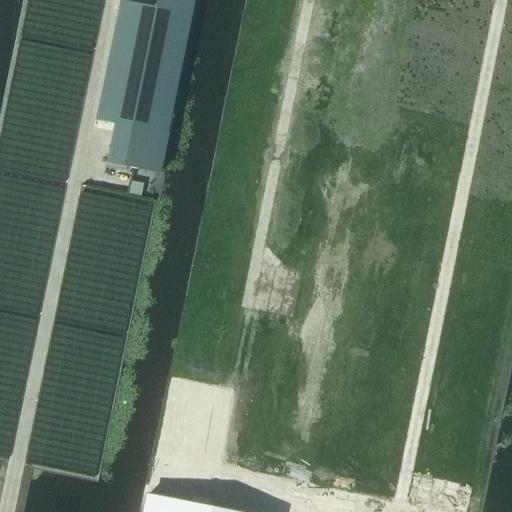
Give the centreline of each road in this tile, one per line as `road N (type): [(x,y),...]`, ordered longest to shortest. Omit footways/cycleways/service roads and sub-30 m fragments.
road 1 (track): [(4,511),(110,0)]
road 2 (unknown): [(507,0),(402,511)]
